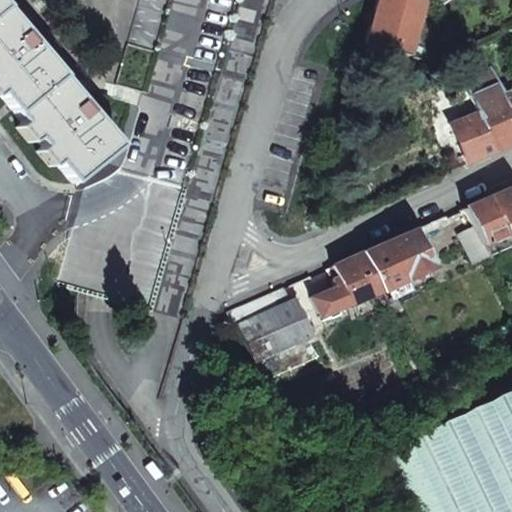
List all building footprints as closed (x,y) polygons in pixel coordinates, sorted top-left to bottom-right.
[(145,308),(180,319),(191,281),(266,22),(271,0),(137,0),(101,127),(116,145),(90,165),(57,281),(89,293),(145,308)] [(374,0),(361,45),(404,57),(419,3),(410,1),(407,0),(374,0)] [(0,97),(12,113),(58,76),(1,6),(0,7),(0,97)] [(492,152),(511,143),(511,110),(504,92),(499,94),(498,91),(488,69),(463,81),(475,112),(492,152)] [(90,165),(116,145),(101,127),(58,76),(12,113),(69,182),(90,165)] [(511,110),(511,84),(498,91),(499,94),(504,92),(511,110)] [(465,164),(492,152),(475,112),(448,124),(465,164)] [(511,186),(462,209),(479,244),(511,229),(511,186)] [(511,229),(479,244),(488,258),(511,246),(511,229)] [(380,288),(381,289),(427,267),(410,231),(363,252),(380,288)] [(309,298),(317,317),(380,288),(363,252),(330,267),(336,278),(330,281),(333,288),(309,298)] [(236,325),(252,361),(307,336),(291,300),(236,325)] [(511,511),(511,388),(381,451),(409,511),(511,511)]
